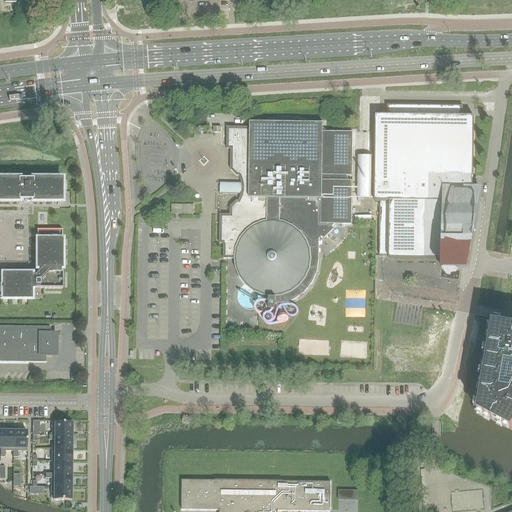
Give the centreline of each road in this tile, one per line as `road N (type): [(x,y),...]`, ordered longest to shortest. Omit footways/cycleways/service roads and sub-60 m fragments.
road 1 (unclassified): [(506,74),(476,277),(436,395),(189,399),(111,390)]
road 2 (primary): [(120,82),(511,58)]
road 3 (primary): [(419,41),(101,60)]
road 4 (secondary): [(83,85),(101,229),(100,390)]
road 5 (secondary): [(111,390),(106,115)]
